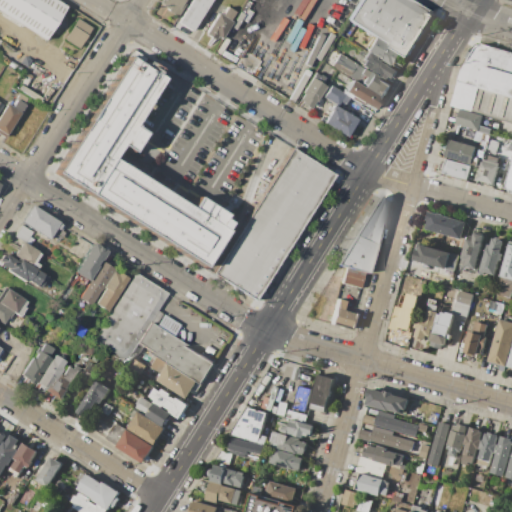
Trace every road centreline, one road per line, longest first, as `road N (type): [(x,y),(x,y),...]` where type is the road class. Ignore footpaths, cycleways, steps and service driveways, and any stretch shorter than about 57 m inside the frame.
road 1 (residential): [(0,163),(266,330),(511,402)]
road 2 (tertiary): [(152,511),(366,171)]
road 3 (residential): [(320,511),(409,185)]
road 4 (residential): [(366,171),(129,20)]
road 5 (residential): [(0,223),(141,0)]
road 6 (residential): [(161,498),(0,394)]
road 7 (tertiary): [(366,171),(431,69)]
